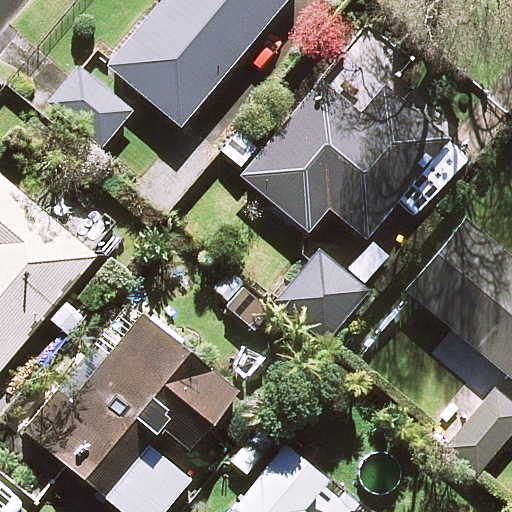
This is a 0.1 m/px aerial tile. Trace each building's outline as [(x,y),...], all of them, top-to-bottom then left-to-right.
[(284,0),(160,0),(107,64),(179,125),(284,0)] [(131,111),(79,68),(49,104),(100,147),(131,111)] [(439,150),(377,95),(358,117),(320,83),(240,174),(305,232),(327,207),(362,237),(439,150)] [(0,367),(95,255),(0,175),(0,367)] [(403,289),(471,346),(462,356),(479,373),(490,361),(511,379),(511,256),(463,217),(403,289)] [(365,291),(316,252),(275,302),(323,342),(365,291)] [(193,292),(194,285),(193,277),(190,271),(185,265),(179,262),(172,260),(165,261),(158,264),(153,269),(149,275),(148,283),(148,290),(152,297),(156,302),(163,306),(170,307),(177,306),(184,303),(189,298),(193,292)] [(235,391),(141,311),(93,367),(87,362),(26,432),(119,511),(160,511),(190,478),(145,440),(159,424),(187,448),(235,391)] [(480,467),(511,429),(511,401),(493,385),(490,388),(476,376),(433,427),(480,467)] [(325,478),(283,444),(227,511),(303,511),(299,509),(325,478)]
